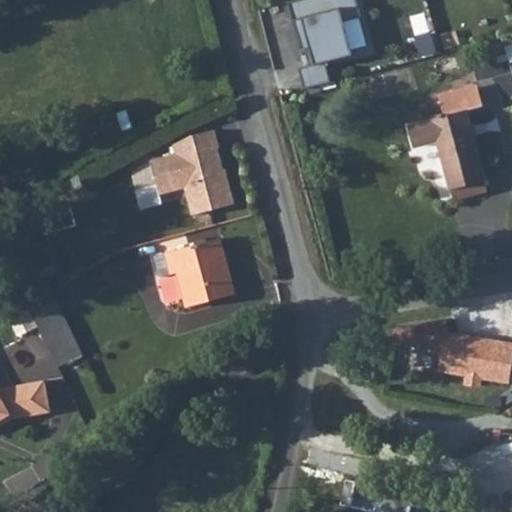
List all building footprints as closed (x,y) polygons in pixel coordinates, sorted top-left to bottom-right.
[(330,62),(357,56),(349,19),(365,15),(361,0),(297,0),(264,8),(277,67),(300,62),(306,87),(334,81),(330,62)] [(466,111),(483,106),(478,87),(439,97),(444,116),(432,119),(433,121),(409,127),(414,147),(438,140),(451,189),(484,181),(466,111)] [(219,147),(215,129),(192,135),(174,145),(176,153),(151,160),(160,194),(185,187),(192,214),(234,203),(225,168),(223,169),(220,169),(218,163),(221,162),(218,147),(219,147)] [(454,199),(487,191),(484,181),(451,189),(454,199)] [(71,205),(47,211),(53,232),(77,225),(71,205)] [(235,294),(220,238),(166,252),(172,274),(178,272),(187,306),(235,294)] [(172,274),(166,252),(155,255),(160,277),(172,274)] [(56,301),(49,288),(25,299),(32,313),(56,301)] [(48,346),(57,365),(58,367),(82,355),(56,301),(32,313),(48,346)] [(511,369),(511,343),(445,331),(439,370),(467,375),(482,377),(510,382),(511,369)] [(57,365),(48,346),(35,352),(44,371),(57,365)] [(482,377),(467,375),(465,382),(480,385),(482,377)] [(0,424),(11,419),(48,412),(43,381),(11,386),(12,392),(0,394),(0,424)] [(372,506),(378,471),(341,464),(334,499),(372,506)]
